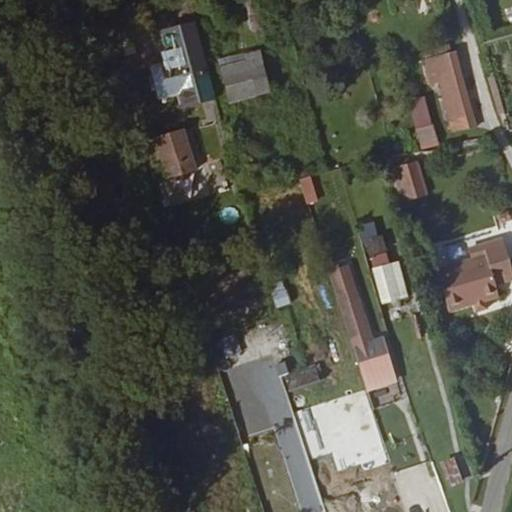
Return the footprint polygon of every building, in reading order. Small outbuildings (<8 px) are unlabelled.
[(218,118),(197,40),(164,49),(169,70),(164,72),(167,83),(153,88),(161,117),(161,118),(183,112),(187,125),(187,126),(191,125),(218,118)] [(230,102),(272,92),(262,51),(220,62),(230,102)] [(427,62),(432,87),(441,84),(448,82),(451,96),(445,99),(451,119),(472,114),(455,53),(427,62)] [(448,82),(441,84),(445,99),(451,96),(448,82)] [(138,123),(161,117),(153,88),(131,94),(138,123)] [(424,95),(407,100),(421,146),(438,141),(424,95)] [(476,127),(472,114),(451,119),(455,132),(476,127)] [(172,173),(200,165),(191,125),(187,126),(187,125),(161,130),(172,173)] [(420,164),(398,170),(406,203),(428,197),(420,164)] [(311,175),(299,179),(307,205),(319,201),(311,175)] [(178,202),(200,196),(195,178),(173,185),(178,202)] [(385,236),(365,238),(366,254),(386,252),(385,236)] [(385,292),(402,286),(394,258),(377,263),(385,292)] [(334,300),(348,296),(339,266),(324,270),(334,300)] [(449,356),(473,351),(481,349),(491,347),(490,336),(507,330),(497,295),(480,299),(484,318),(441,329),(449,356)] [(213,339),(217,359),(242,354),(238,334),(213,339)] [(358,377),(374,372),(365,341),(348,346),(358,377)] [(481,349),(473,351),(474,358),(483,357),(481,349)] [(358,377),(370,418),(385,413),(383,407),(398,402),(387,368),(374,372),(358,377)] [(289,393),(315,383),(311,369),(285,378),(289,393)] [(244,431),(257,427),(248,402),(236,406),(244,431)] [(386,493),(369,437),(349,443),(366,498),(386,493)] [(455,456),(441,461),(449,484),(463,480),(455,456)] [(446,508),(457,504),(451,485),(440,489),(446,508)]
